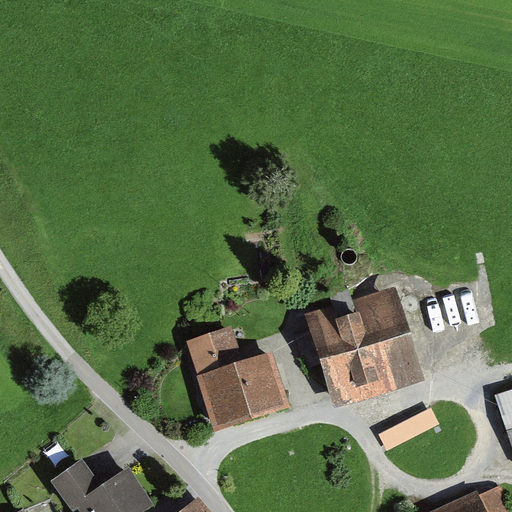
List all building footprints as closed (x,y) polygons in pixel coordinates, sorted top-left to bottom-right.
[(327,408),(417,381),(389,290),(299,317),(327,408)] [(208,430),(285,406),(268,349),(232,360),(223,330),(181,343),(208,430)] [(511,388),(492,395),(511,455),(511,388)] [(390,451),(439,423),(430,407),(381,436),(390,451)] [(152,511),(153,511),(126,472),(112,482),(96,457),(53,488),(68,511),(152,511)] [(502,511),(494,488),(432,511),(502,511)] [(197,511),(187,499),(170,511),(197,511)]
